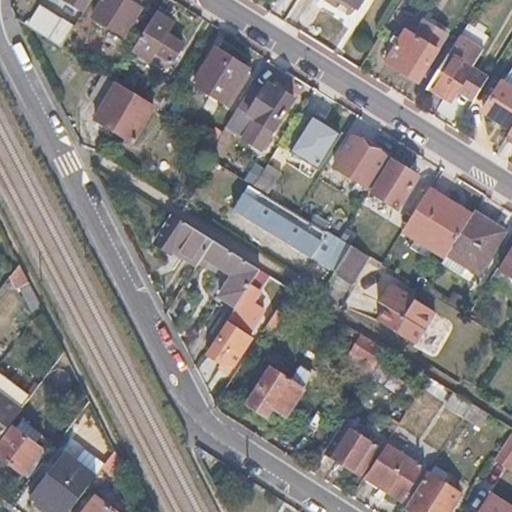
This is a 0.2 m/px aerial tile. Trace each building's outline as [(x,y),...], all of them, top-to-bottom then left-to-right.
[(67,0),(85,11),(91,0),(67,0)] [(142,9),(127,0),(104,0),(94,16),(125,35),(142,9)] [(76,26),(48,9),(35,31),(62,48),(76,26)] [(173,23),(156,13),(133,50),(150,61),(156,52),(173,62),(184,45),(167,34),(173,23)] [(438,50),(408,30),(388,62),(419,81),(438,50)] [(484,50),(463,36),(431,87),(451,101),(458,90),(473,67),(484,50)] [(248,69),(217,49),(195,84),(227,103),(248,69)] [(489,77),(473,67),(458,90),(474,101),(489,77)] [(103,73),(88,98),(101,106),(94,118),(132,141),(153,108),(115,84),(117,82),(115,80),(103,73)] [(180,90),(163,79),(149,102),(166,112),(180,90)] [(511,85),(504,81),(502,80),(483,109),(511,127),(511,126),(511,85)] [(280,89),(269,83),(264,92),(274,98),(280,89)] [(257,120),(275,131),(295,99),(280,89),(274,98),(264,92),(253,85),(239,108),(226,127),(245,139),(257,120)] [(339,133),(313,117),(291,152),(317,168),(339,133)] [(201,134),(197,140),(212,150),(216,143),(201,134)] [(386,158),(352,137),(333,167),(367,188),(386,158)] [(410,170),(394,160),(373,192),(399,208),(416,181),(406,176),(410,170)] [(281,172),(268,164),(263,171),(255,183),(253,186),(266,194),(281,172)] [(247,178),(255,183),(263,171),(255,166),(247,178)] [(420,175),(410,170),(406,176),(416,181),(420,175)] [(471,215),(429,189),(403,231),(446,257),(447,255),(471,215)] [(260,195),(245,218),(308,257),(309,255),(336,271),(351,247),(339,239),(325,231),(324,230),(322,234),(260,195)] [(474,211),(471,215),(447,255),(478,274),(505,230),(474,211)] [(330,223),(315,214),(310,222),(324,230),(325,231),(330,223)] [(214,240),(175,216),(157,244),(172,254),(174,250),(198,266),(199,263),(214,240)] [(210,261),(233,275),(220,296),(236,307),(249,286),(260,269),(214,240),(199,263),(206,268),(210,261)] [(368,257),(351,247),(336,271),(352,281),(368,257)] [(511,249),(499,269),(511,276),(511,249)] [(21,264),(12,276),(19,289),(21,286),(36,315),(43,305),(21,264)] [(249,286),(236,307),(226,323),(228,324),(208,356),(222,365),(225,361),(229,355),(236,360),(249,340),(242,335),(251,320),(255,323),(263,311),(250,303),(257,292),(249,286)] [(381,304),(390,310),(382,322),(418,345),(437,314),(392,286),(381,304)] [(292,319),(277,309),(265,327),(280,337),(292,319)] [(389,350),(364,334),(347,360),(371,376),(389,350)] [(236,360),(229,355),(225,361),(233,366),(236,360)] [(291,380),(271,367),(247,403),(267,416),(270,412),(273,407),(285,415),(312,374),(300,367),(291,380)] [(0,374),(0,393),(22,410),(31,398),(0,374)] [(0,438),(22,410),(0,393),(0,438)] [(489,413),(473,402),(464,416),(480,427),(489,413)] [(273,407),(270,412),(282,420),(285,415),(273,407)] [(507,430),(499,425),(491,437),(499,442),(507,430)] [(377,448),(345,427),(327,454),(360,475),(377,448)] [(43,450),(15,428),(0,448),(0,455),(25,474),(43,450)] [(511,467),(511,432),(495,459),(511,469),(511,467)] [(424,468),(390,447),(372,475),(405,497),(424,468)] [(46,452),(43,450),(25,474),(28,476),(46,452)] [(125,467),(117,450),(97,476),(104,482),(111,473),(117,478),(125,467)] [(69,511),(97,476),(66,453),(32,497),(52,511),(69,511)] [(451,472),(438,464),(409,508),(415,511),(448,511),(461,493),(444,482),(451,472)] [(372,475),(368,481),(402,502),(405,497),(372,475)] [(511,511),(511,505),(486,490),(472,511),(511,511)] [(124,511),(101,494),(86,511),(124,511)]
